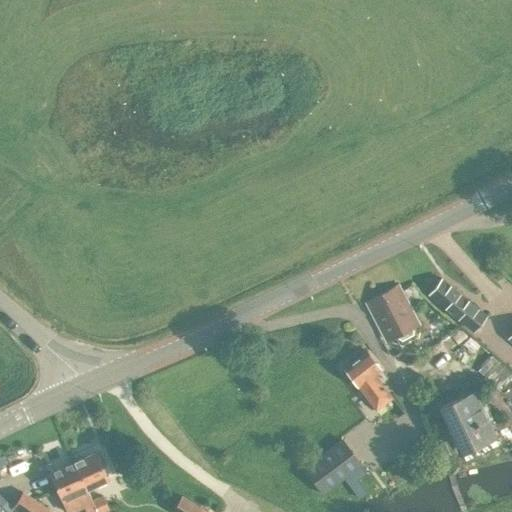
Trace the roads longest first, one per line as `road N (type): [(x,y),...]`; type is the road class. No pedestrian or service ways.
road 1 (tertiary): [(102,377),(511,185)]
road 2 (unclassified): [(0,305),(60,355),(102,377)]
